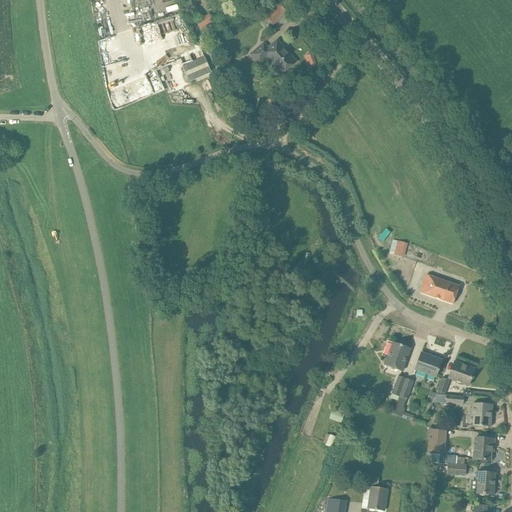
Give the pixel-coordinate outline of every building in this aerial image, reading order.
[(284,11),(276,2),(262,14),(270,23),(284,11)] [(136,10),(124,14),(127,23),(139,20),(136,10)] [(211,14),(196,20),(199,28),(214,23),(211,14)] [(285,49),(277,40),(266,49),(262,44),(250,55),(259,65),(267,58),(281,74),(296,62),(295,61),(294,63),(283,50),(285,49)] [(223,50),(219,54),(226,60),(230,56),(223,50)] [(191,82),(214,73),(208,56),(184,65),(191,82)] [(277,108),(273,100),(268,103),(272,111),(277,108)] [(406,244),(393,240),(389,253),(402,257),(406,244)] [(459,286),(426,275),(420,293),(453,304),(459,286)] [(410,349),(393,343),(385,365),(402,371),(410,349)] [(442,360),(421,353),(415,370),(436,377),(442,360)] [(475,369),(454,362),(448,379),(469,386),(475,369)] [(391,394),(390,398),(397,400),(392,414),(393,414),(405,379),(398,376),(391,394)] [(393,414),(412,421),(414,417),(403,412),(404,408),(403,408),(406,400),(413,382),(405,379),(393,414)] [(437,394),(436,395),(444,395),(449,381),(441,379),(437,394)] [(431,391),(428,401),(433,403),(436,395),(437,394),(431,391)] [(444,396),(444,395),(436,395),(433,403),(462,405),(463,397),(444,396)] [(329,419),(341,424),(349,399),(338,396),(329,419)] [(492,405),(472,404),(471,416),(473,417),(472,426),(490,427),(492,405)] [(445,430),(429,429),(427,450),(444,452),(445,430)] [(335,437),(329,435),(325,445),(325,446),(331,448),(335,437)] [(484,439),(474,438),(473,460),(490,461),(491,447),(494,447),(494,439),(484,439)] [(464,460),(456,459),(456,456),(445,455),(444,464),(447,464),(464,465),(464,460)] [(447,464),(446,474),(465,476),(466,465),(464,465),(447,464)] [(495,474),(476,472),(475,480),(477,480),(476,494),(493,495),(495,474)] [(387,490),(371,487),(367,508),(384,511),(387,490)] [(344,511),(346,501),(328,499),(326,511),(344,511)]
